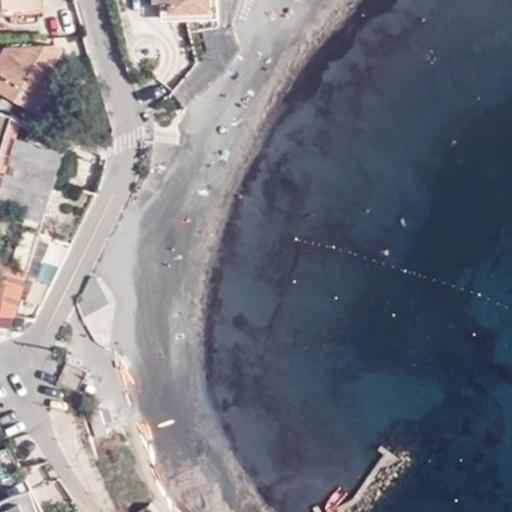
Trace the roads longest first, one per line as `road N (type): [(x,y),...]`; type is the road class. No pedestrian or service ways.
road 1 (residential): [(92,0),(131,136),(91,260),(10,387)]
road 2 (residential): [(3,417),(16,436),(47,454),(94,511)]
